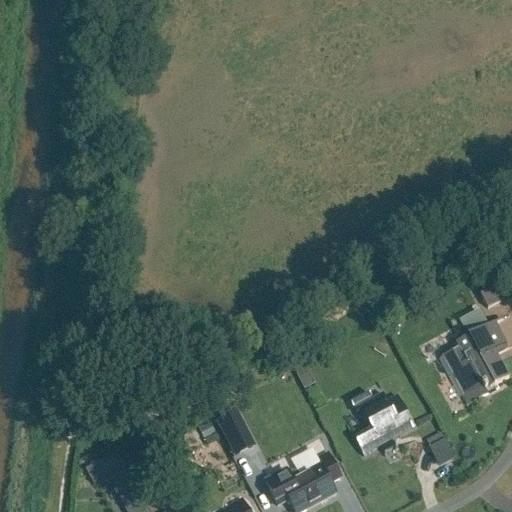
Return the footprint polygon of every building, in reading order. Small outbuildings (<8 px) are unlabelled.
[(495,290),(479,297),(487,312),(502,304),(495,290)] [(460,338),(479,328),(472,314),(453,323),(460,338)] [(497,389),(509,383),(497,360),(509,353),(495,326),(456,347),(458,352),(441,361),(468,410),(499,393),(497,389)] [(298,383),(304,393),(315,388),(309,377),(298,383)] [(298,413),(307,405),(297,394),(288,402),(298,413)] [(394,444),(415,433),(397,401),(387,406),(383,398),(371,404),(367,397),(350,406),(355,417),(360,415),(370,433),(353,442),(363,460),(380,451),(382,457),(397,449),(394,444)] [(445,445),(440,436),(425,444),(431,453),(445,445)] [(330,487),(341,481),(328,457),(317,463),(320,468),(298,480),(296,476),(291,474),(287,476),(286,473),(264,485),(277,509),(287,503),(291,511),(307,511),(335,497),(330,487)] [(246,511),(242,503),(230,509),(231,511),(246,511)]
